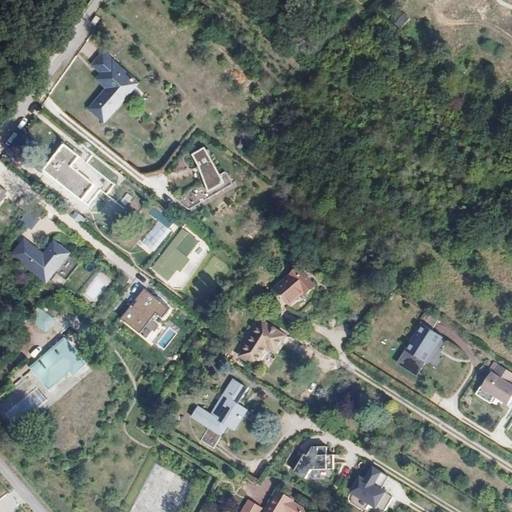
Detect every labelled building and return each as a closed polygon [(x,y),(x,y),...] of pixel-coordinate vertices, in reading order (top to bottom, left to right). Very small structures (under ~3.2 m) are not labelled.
[(403,29),(410,17),(403,13),(396,25),(403,29)] [(102,123),(137,85),(102,53),(91,64),(101,74),(98,77),(108,87),(87,108),(102,123)] [(93,183),(69,164),(75,156),(59,143),(40,167),(81,199),(93,183)] [(206,147),(191,154),(209,192),(224,185),(206,147)] [(190,195),(194,201),(205,193),(200,187),(190,195)] [(167,230),(173,225),(157,207),(151,212),(167,230)] [(34,230),(41,216),(27,209),(20,223),(34,230)] [(75,211),(71,218),(82,225),(86,218),(75,211)] [(180,228),(152,272),(181,291),(209,247),(180,228)] [(51,256),(48,259),(28,243),(16,256),(44,280),(56,267),(63,273),(70,278),(83,263),(59,243),(49,254),(51,256)] [(44,280),(52,286),(63,273),(56,267),(44,280)] [(312,296),(321,288),(304,270),(281,291),(294,306),(309,293),(312,296)] [(171,310),(145,290),(123,320),(140,335),(156,315),(164,320),(171,310)] [(61,325),(43,311),(33,322),(50,337),(61,325)] [(294,339),(269,323),(246,359),(262,369),(275,350),(283,355),(294,339)] [(442,348),(447,340),(429,327),(412,352),(428,363),(440,347),(442,348)] [(77,377),(87,369),(68,344),(35,369),(51,389),(73,372),(77,377)] [(511,371),(497,362),(490,371),(474,396),(493,408),(497,401),(511,410),(511,384),(511,381),(511,371)] [(244,385),(227,375),(206,411),(194,403),(187,414),(203,424),(196,435),(209,443),(221,422),(230,428),(244,406),(235,400),(244,385)] [(16,428),(49,401),(37,386),(4,413),(16,428)] [(326,455),(326,445),(311,445),(295,471),(307,478),(312,469),(335,469),(334,455),(326,455)] [(395,495),(361,476),(352,493),(386,511),(395,495)] [(307,511),(308,511),(293,502),(294,501),(280,492),(272,506),(270,505),(264,511),(307,511)] [(242,511),(260,511),(262,510),(249,502),(242,511)]
